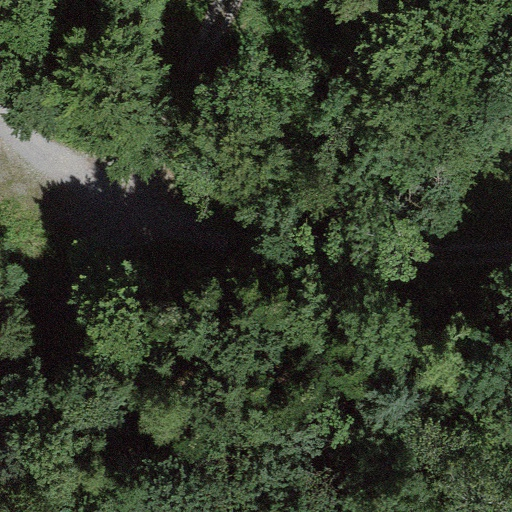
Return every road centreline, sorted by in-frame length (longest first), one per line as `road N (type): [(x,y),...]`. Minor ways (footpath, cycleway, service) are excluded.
road 1 (track): [(511,255),(297,273),(122,211),(0,118)]
road 2 (track): [(0,420),(42,370),(122,211)]
road 3 (track): [(232,0),(122,211)]
